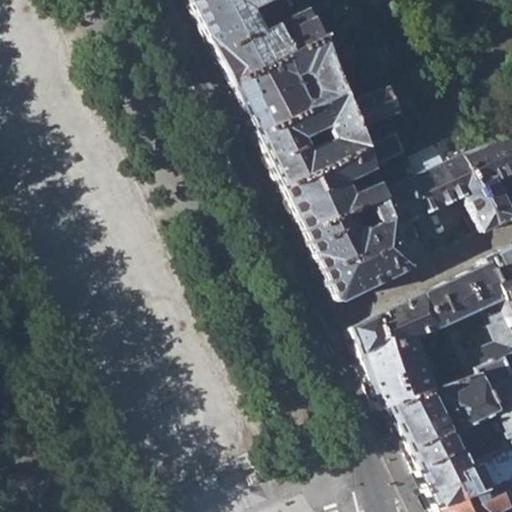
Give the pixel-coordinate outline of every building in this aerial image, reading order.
[(214,64),(224,84),(311,44),(325,37),(319,22),(324,21),(316,2),(311,0),(302,0),(295,3),(294,0),(187,0),(185,1),(193,18),(201,37),(200,37),(214,64)] [(365,63),(327,81),(311,44),(224,84),(235,112),(238,112),(250,133),(332,95),(355,84),(370,77),(365,63)] [(355,84),(362,96),(338,106),(332,95),(250,133),(260,156),(263,162),(274,188),(288,181),(392,132),(370,77),(355,84)] [(511,127),(455,154),(492,226),(511,216),(511,192),(496,199),(487,181),(511,169),(511,127)] [(274,188),(295,230),(370,196),(371,193),(381,188),(378,181),(342,196),(337,180),(394,153),(396,160),(402,157),(392,132),(288,181),(274,188)] [(398,181),(381,188),(371,193),(370,196),(400,266),(401,269),(429,256),(419,237),(405,243),(398,226),(451,200),(460,219),(457,221),(465,238),(492,226),(455,154),(409,175),(398,181)] [(395,171),(398,181),(409,175),(406,167),(395,171)] [(112,200),(127,236),(146,228),(132,192),(112,200)] [(295,230),(306,253),(303,254),(323,297),(324,300),(327,300),(331,301),(400,266),(370,196),(295,230)] [(511,243),(475,261),(477,265),(504,325),(511,321),(511,243)] [(477,265),(418,295),(431,327),(440,323),(442,326),(481,310),(494,345),(465,356),(455,334),(446,338),(449,344),(462,378),(470,375),(469,369),(511,350),(511,342),(504,325),(477,265)] [(372,411),(379,408),(424,391),(406,339),(427,329),(431,327),(418,295),(346,330),(344,331),(370,407),(372,411)] [(431,327),(427,329),(430,339),(445,333),(442,326),(440,323),(431,327)] [(449,344),(446,338),(445,333),(430,339),(434,350),(449,344)] [(470,375),(462,378),(424,391),(379,408),(420,492),(428,509),(511,475),(511,350),(469,369),(470,375)] [(296,356),(281,364),(290,379),(304,372),(296,356)] [(511,475),(428,509),(429,511),(499,511),(500,511),(511,506),(511,475)]
